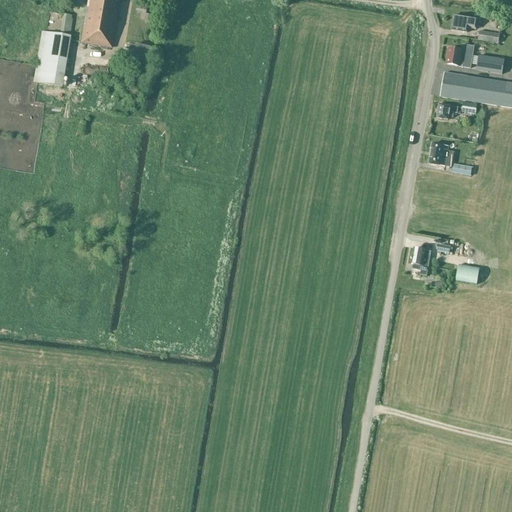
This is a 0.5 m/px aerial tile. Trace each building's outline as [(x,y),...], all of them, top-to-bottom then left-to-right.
[(87,0),(80,44),(111,49),(119,0),(87,0)] [(147,7),(137,5),(136,11),(137,11),(137,15),(146,16),(147,7)] [(477,20),(453,16),(450,31),(466,33),(467,29),(475,30),(477,20)] [(37,83),(61,87),(70,37),(69,36),(72,20),(64,18),(61,35),(46,33),(37,83)] [(500,35),(480,32),(479,41),(499,44),(500,35)] [(149,48),(138,46),(135,70),(145,71),(149,48)] [(95,49),(94,54),(89,54),(88,63),(106,64),(107,50),(95,49)] [(445,65),(458,67),(463,68),(466,53),(460,52),(448,50),(445,65)] [(477,55),(468,54),(465,69),(474,71),(477,55)] [(502,75),(504,61),(478,57),(476,71),(502,75)] [(511,109),(511,84),(444,74),(440,98),(511,109)] [(478,105),(464,103),(462,113),(477,115),(478,105)] [(457,114),(458,109),(450,107),(439,105),(436,119),(448,121),(448,118),(453,119),(454,114),(457,114)] [(432,145),(428,165),(445,168),(445,167),(451,169),(454,153),(448,152),(448,148),(432,145)] [(472,168),(454,165),(452,174),(470,177),(472,168)] [(470,186),(445,182),(440,209),(423,206),(418,230),(435,234),(439,213),(457,217),(460,205),(466,206),(470,186)] [(451,248),(439,245),(438,252),(450,254),(451,248)] [(426,277),(430,253),(413,250),(411,265),(413,265),(412,270),(420,271),(420,276),(426,277)] [(491,280),(492,273),(486,272),(486,267),(466,267),(466,272),(475,272),(475,279),(491,280)]
